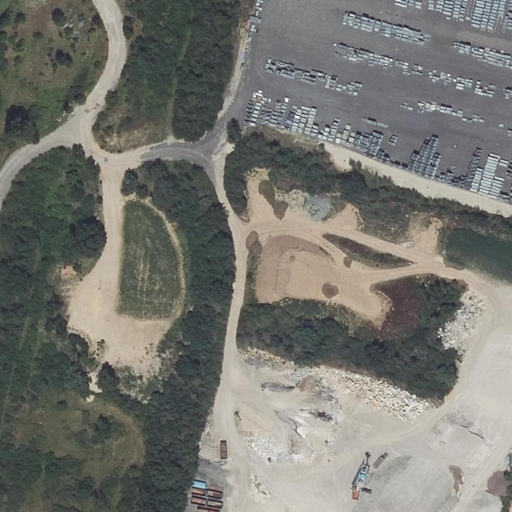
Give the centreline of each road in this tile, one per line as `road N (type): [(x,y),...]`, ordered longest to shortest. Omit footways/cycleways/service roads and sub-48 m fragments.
road 1 (track): [(102,0),(118,34),(116,55),(110,81),(78,127),(82,145),(110,161),(162,149),(216,153),(240,74),(276,56),(436,95)]
road 2 (track): [(216,153),(239,261),(231,348)]
